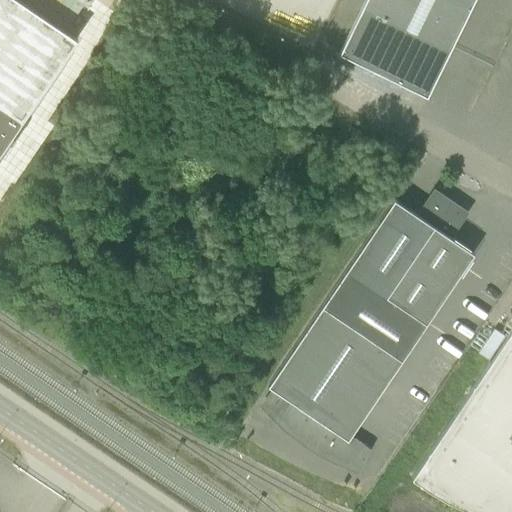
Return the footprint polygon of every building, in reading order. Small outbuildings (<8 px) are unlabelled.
[(0,0),(0,105),(21,119),(77,38),(20,0),(0,0)] [(363,0),(338,53),(426,96),(472,0),(363,0)] [(397,167),(392,176),(400,181),(406,173),(397,167)] [(393,198),(267,385),(274,389),(263,406),(276,420),(290,432),(305,443),(321,453),(338,461),(356,468),(366,450),(347,437),(473,252),(448,235),(464,212),(434,192),(418,215),(393,198)] [(511,511),(511,327),(411,478),(428,489),(445,500),(483,511),(511,511)] [(477,352),(488,360),(504,336),(493,329),(477,352)]
